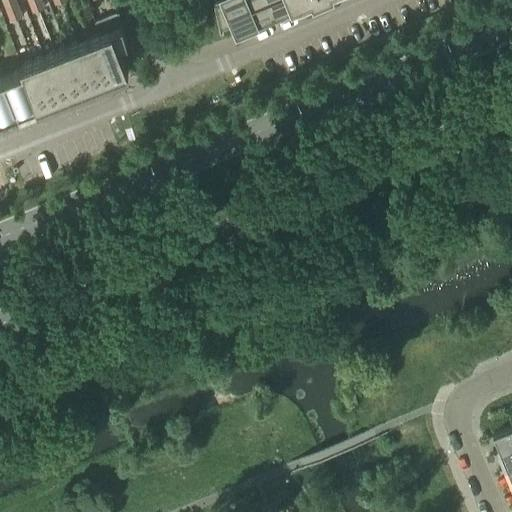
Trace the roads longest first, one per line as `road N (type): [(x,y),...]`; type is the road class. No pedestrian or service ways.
road 1 (primary): [(0,324),(511,115)]
road 2 (primary): [(511,29),(0,237)]
road 3 (residential): [(171,80),(372,0)]
road 4 (residential): [(0,147),(171,80)]
road 5 (residential): [(489,511),(456,433),(456,414),(475,387),(511,372)]
